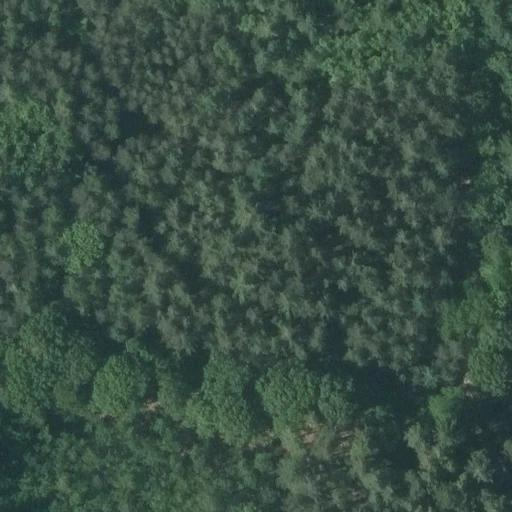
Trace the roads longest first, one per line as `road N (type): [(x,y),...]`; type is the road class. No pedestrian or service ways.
road 1 (track): [(450,0),(464,412),(511,492)]
road 2 (track): [(0,369),(464,412)]
